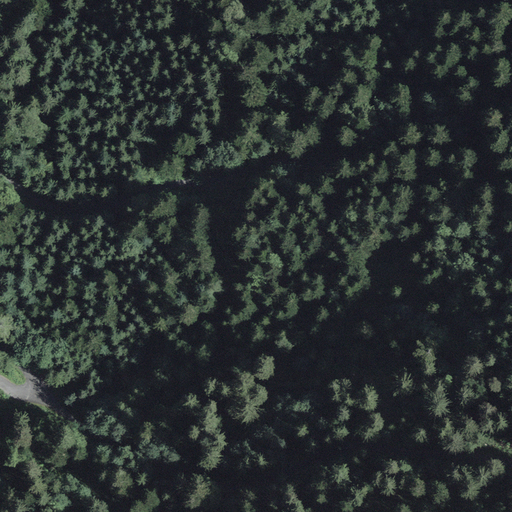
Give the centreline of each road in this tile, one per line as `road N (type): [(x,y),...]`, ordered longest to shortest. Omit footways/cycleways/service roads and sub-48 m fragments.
road 1 (unclassified): [(0,346),(80,424),(219,485),(358,446),(511,461)]
road 2 (unclassified): [(511,101),(479,117),(415,120),(343,160),(264,164),(200,183),(155,184),(99,206),(44,201),(0,169)]
